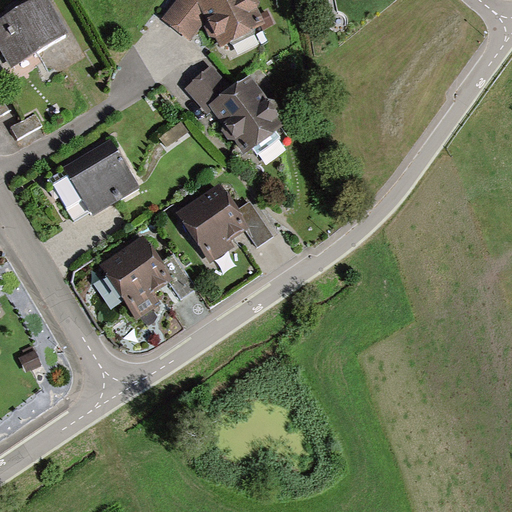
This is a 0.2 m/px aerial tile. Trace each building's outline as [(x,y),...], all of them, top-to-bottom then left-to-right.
[(62,33),(42,0),(34,0),(17,10),(0,20),(0,48),(9,64),(62,33)] [(247,0),(181,0),(165,18),(190,41),(206,23),(218,46),(260,24),(247,0)] [(247,81),(230,93),(211,71),(188,88),(206,113),(210,109),(243,156),(281,129),(247,81)] [(18,138),(43,124),(35,110),(10,123),(18,138)] [(138,182),(112,139),(87,154),(66,166),(72,176),(54,187),(74,220),(138,182)] [(245,233),(253,246),(270,235),(250,204),(235,213),(218,187),(178,213),(207,257),(237,237),(245,233)] [(100,262),(133,315),(153,303),(146,292),(158,285),(171,277),(145,235),(100,262)] [(35,346),(23,351),(25,356),(20,358),(27,374),(44,366),(35,346)]
